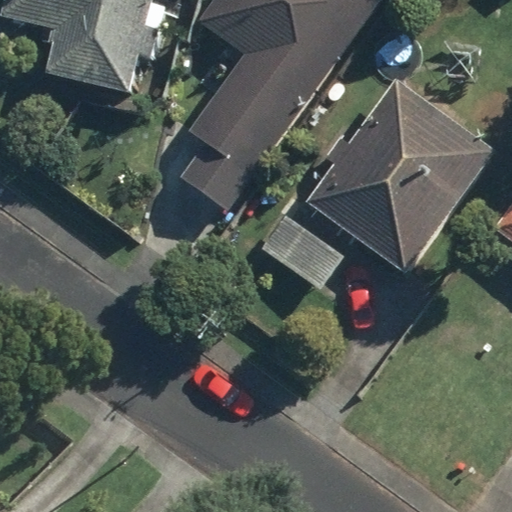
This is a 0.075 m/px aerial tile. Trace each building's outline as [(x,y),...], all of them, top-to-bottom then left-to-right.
[(193,0),(12,0),(5,26),(54,38),(43,82),(136,105),(146,66),(161,70),(173,22),(155,17),(159,0),(175,0),(192,4),(193,0)] [(250,192),(393,0),(215,0),(197,25),(251,65),(190,147),(250,192)] [(505,157),(404,82),(310,209),(412,284),(505,157)] [(511,204),(498,222),(511,233),(511,204)] [(348,271),(287,215),(256,248),(317,305),(348,271)]
